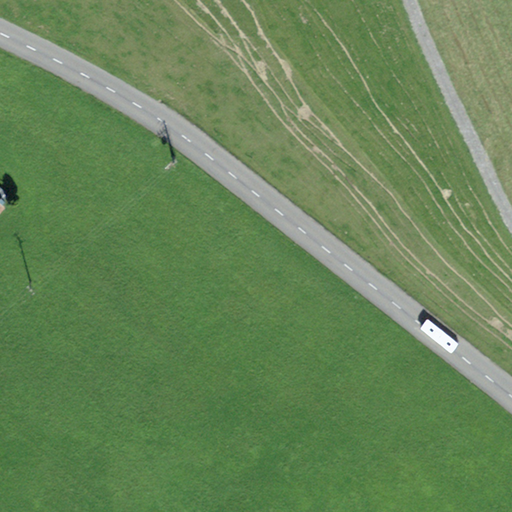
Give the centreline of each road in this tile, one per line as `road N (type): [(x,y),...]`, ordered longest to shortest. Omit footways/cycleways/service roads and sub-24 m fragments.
road 1 (unclassified): [(0,33),(165,123),(511,397)]
road 2 (track): [(511,228),(410,0)]
